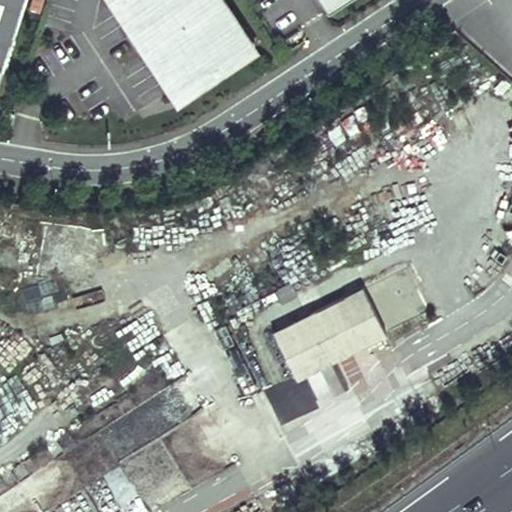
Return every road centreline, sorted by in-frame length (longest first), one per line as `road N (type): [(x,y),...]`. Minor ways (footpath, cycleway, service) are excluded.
road 1 (residential): [(421,0),(207,140),(140,167),(68,168),(0,157)]
road 2 (unknown): [(165,236),(197,346),(252,455)]
